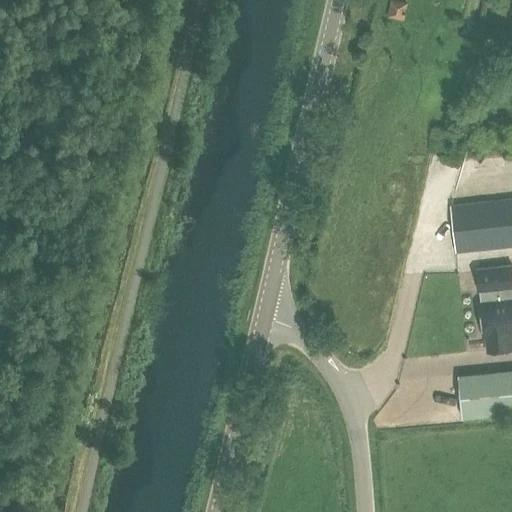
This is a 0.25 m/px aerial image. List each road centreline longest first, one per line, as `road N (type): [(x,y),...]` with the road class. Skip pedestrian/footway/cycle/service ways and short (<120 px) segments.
road 1 (tertiary): [(265,307),(338,0)]
road 2 (unclassified): [(365,511),(345,398),(309,345),(265,307)]
road 3 (tertiary): [(217,511),(265,307)]
